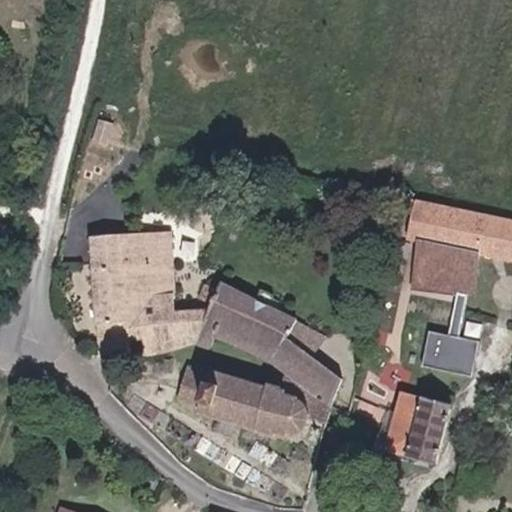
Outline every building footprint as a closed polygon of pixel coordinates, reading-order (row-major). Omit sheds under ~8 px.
[(98,128),(116,138),(123,123),(104,114),(98,128)] [(421,242),(419,292),(467,299),(460,340),(435,335),(427,370),(478,383),(484,343),(466,339),(476,300),(483,302),(485,257),(511,262),(511,220),(425,202),(409,239),(421,242)] [(180,235),(96,240),(96,274),(85,274),(88,340),(112,343),(111,355),(167,358),(205,347),(213,312),(184,315),(180,235)] [(227,284),(213,312),(205,347),(219,354),(225,345),(281,367),(319,396),(314,421),(329,424),(344,382),(294,339),(302,323),(227,284)] [(318,357),(334,365),(346,344),(330,335),(318,357)] [(312,419),(313,410),(309,402),(300,393),(285,389),(278,391),(270,388),(272,381),(245,373),(243,380),(179,363),(172,395),(192,400),(190,408),(274,434),(277,425),(294,429),(302,427),(309,423),(312,419)] [(456,408),(408,394),(395,443),(443,463),(456,408)]
